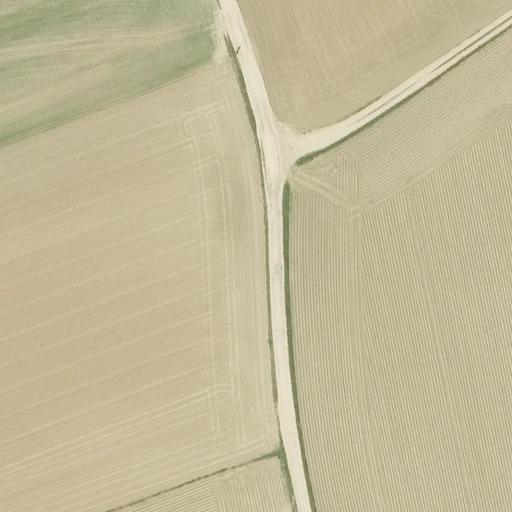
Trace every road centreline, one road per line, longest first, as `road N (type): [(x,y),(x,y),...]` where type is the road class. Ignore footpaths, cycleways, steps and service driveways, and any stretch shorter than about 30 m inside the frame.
road 1 (track): [(304,511),(277,336),(269,151),(225,0)]
road 2 (track): [(269,151),(350,125),(511,16)]
